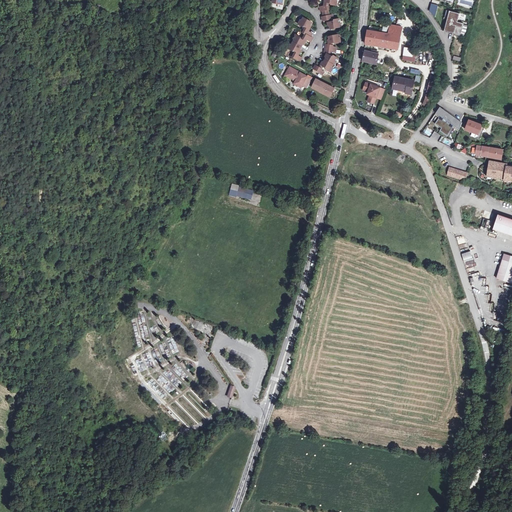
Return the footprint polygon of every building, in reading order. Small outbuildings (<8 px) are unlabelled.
[(438,5),(432,3),(430,11),(435,17),(438,5)] [(460,14),(447,10),(445,17),(448,17),(444,31),(455,34),(455,35),(460,37),(464,23),(458,22),(460,14)] [(306,19),(303,25),(306,27),(307,28),(308,27),(311,28),(312,26),(310,26),(312,23),(306,19)] [(339,19),(332,21),(332,22),(330,23),(330,24),(328,25),(329,27),(330,27),(331,30),(340,27),(339,24),(340,24),(339,19)] [(389,34),(390,25),(384,24),(382,33),(389,34)] [(389,34),(382,33),(375,32),(373,45),(398,49),(402,27),(390,25),(389,34)] [(305,39),(307,40),(311,42),(313,39),(311,37),(312,34),(309,32),(306,31),(306,32),(304,31),(302,30),(301,32),(304,33),(302,36),(304,37),(305,38),(305,39)] [(375,32),(369,31),(368,39),(365,38),(365,42),(365,43),(373,45),(375,32)] [(295,40),(293,42),(291,46),(290,45),(288,49),(295,52),(295,51),(296,52),(297,52),(298,51),(300,52),(301,50),(300,50),(303,45),(304,46),(305,44),(303,43),(304,41),(302,40),(302,39),(296,35),(294,39),(295,40)] [(338,35),(329,38),(329,39),(328,40),(329,42),(331,42),(331,44),(333,44),(334,43),(334,45),(341,43),(340,39),(339,39),(338,35)] [(328,53),(332,54),(332,53),(336,53),(336,48),(333,48),(333,46),(329,46),(326,45),(325,53),(328,53)] [(366,52),(364,61),(375,64),(378,52),(372,51),(371,53),(366,52)] [(326,56),(325,58),(326,58),(323,63),(322,62),(321,64),(324,66),(323,67),(324,68),(325,68),(325,69),(330,73),(333,69),(332,68),(333,65),(335,62),(336,63),(338,59),(332,56),(332,57),(329,56),(328,57),(326,56)] [(324,73),(323,71),(321,71),(322,69),(319,68),(315,66),(313,70),(323,75),(324,73)] [(303,85),(307,77),(290,67),(285,76),(296,82),(294,84),(301,88),(303,85)] [(311,79),(307,77),(303,85),(307,87),(311,79)] [(414,81),(395,77),(393,89),(406,91),(406,93),(411,94),(414,81)] [(431,101),(435,86),(436,79),(430,77),(425,99),(422,105),(428,107),(431,101)] [(312,88),(330,97),(335,88),(316,79),(312,88)] [(366,82),(364,88),(369,90),(368,92),(369,95),(370,95),(368,101),(375,103),(377,97),(382,100),(386,90),(366,82)] [(440,107),(436,113),(440,116),(435,124),(442,128),(440,131),(448,136),(454,126),(460,130),(462,123),(440,107)] [(482,125),(469,121),(466,130),(478,135),(482,125)] [(482,156),(488,157),(489,148),(478,146),(476,155),(482,156)] [(503,150),(498,149),(498,147),(496,147),(495,149),(489,148),(488,157),(502,160),(503,153),(503,150)] [(490,161),(488,174),(492,175),(492,177),(511,180),(511,167),(507,167),(507,165),(502,163),(501,163),(490,161)] [(467,173),(450,167),(447,174),(465,180),(467,173)] [(228,195),(251,201),(254,190),(231,184),(228,195)] [(507,222),(507,218),(498,215),(494,230),(504,234),(507,222)] [(463,262),(472,259),(470,251),(461,254),(463,262)] [(511,256),(505,254),(497,278),(511,283),(511,256)] [(162,431),(158,437),(164,440),(167,435),(162,431)]
